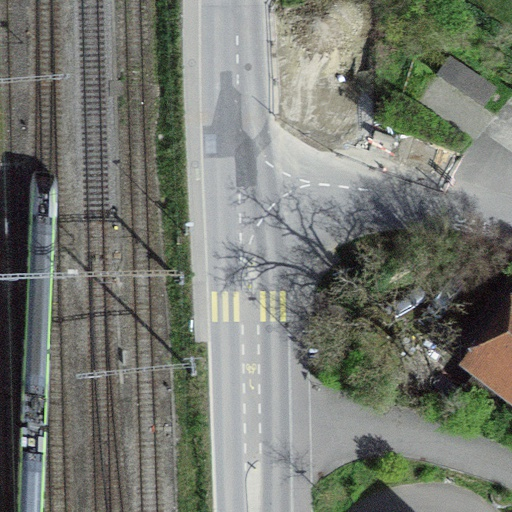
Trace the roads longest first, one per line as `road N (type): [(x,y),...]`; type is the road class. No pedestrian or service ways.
road 1 (tertiary): [(250,511),(234,178)]
road 2 (residential): [(234,178),(511,226)]
road 3 (tertiary): [(234,178),(237,0)]
